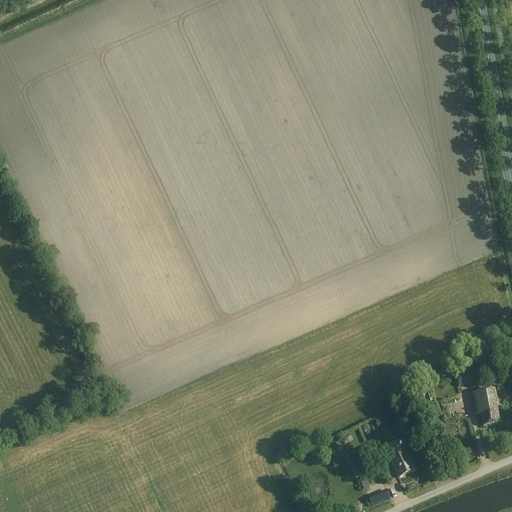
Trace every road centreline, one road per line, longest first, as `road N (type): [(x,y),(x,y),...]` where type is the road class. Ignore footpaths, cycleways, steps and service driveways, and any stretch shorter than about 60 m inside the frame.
road 1 (secondary): [(511,187),(477,0)]
road 2 (unclassified): [(392,511),(511,459)]
